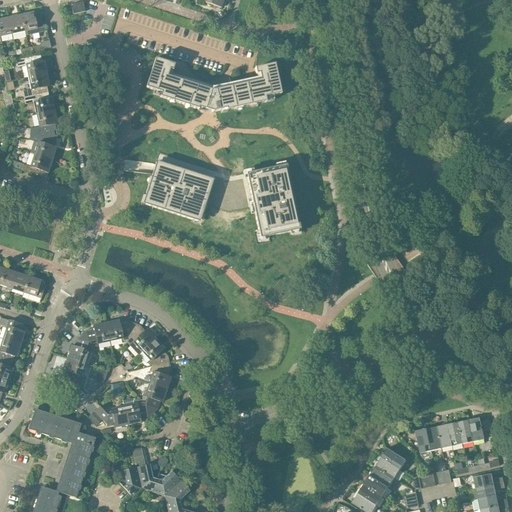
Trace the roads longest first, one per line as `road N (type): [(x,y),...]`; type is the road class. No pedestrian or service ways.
road 1 (tertiary): [(398,290),(369,213),(326,0)]
road 2 (residential): [(73,280),(94,212),(50,0)]
road 3 (residential): [(236,426),(209,366),(158,312),(73,280)]
road 4 (residential): [(266,417),(333,411),(423,339)]
road 5 (residential): [(410,323),(336,389),(288,400),(266,417)]
road 6 (residential): [(48,326),(18,413),(0,435)]
